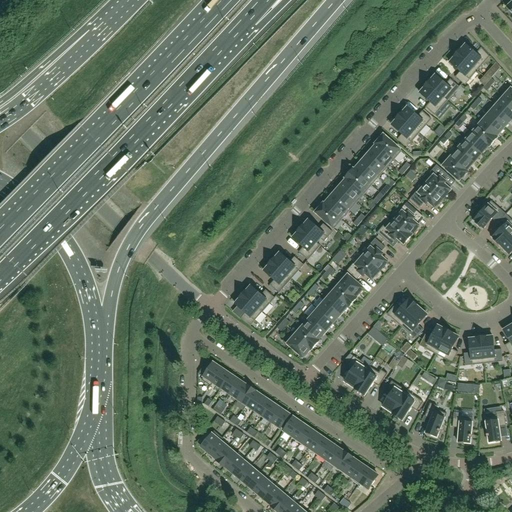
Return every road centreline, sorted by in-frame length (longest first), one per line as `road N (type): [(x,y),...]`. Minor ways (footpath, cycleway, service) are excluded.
road 1 (motorway): [(98,323),(143,220),(335,0)]
road 2 (residential): [(477,12),(208,310)]
road 3 (motorway): [(0,275),(236,31)]
road 4 (motorway): [(221,0),(0,229)]
road 5 (residential): [(406,478),(191,334)]
road 6 (residential): [(254,511),(187,455),(191,334)]
road 7 (unclassified): [(146,254),(0,106)]
road 8 (primary): [(98,323),(60,234),(0,181)]
road 9 (residential): [(403,268),(304,377)]
road 10 (residential): [(304,377),(429,454)]
road 11 (primary): [(29,511),(73,457),(95,405)]
road 12 (residential): [(511,303),(465,315),(403,268)]
road 13 (motorway): [(92,36),(0,121)]
